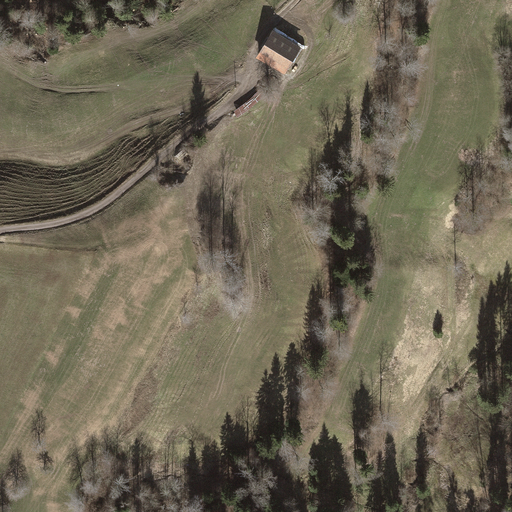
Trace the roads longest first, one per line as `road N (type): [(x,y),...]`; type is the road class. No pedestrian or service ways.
road 1 (track): [(249,63),(286,83),(357,48),(364,52),(356,98),(361,136),(341,210),(377,276),(330,414),(299,457),(295,488),(307,511)]
road 2 (track): [(0,232),(89,210),(240,97),(257,44),(295,0)]
